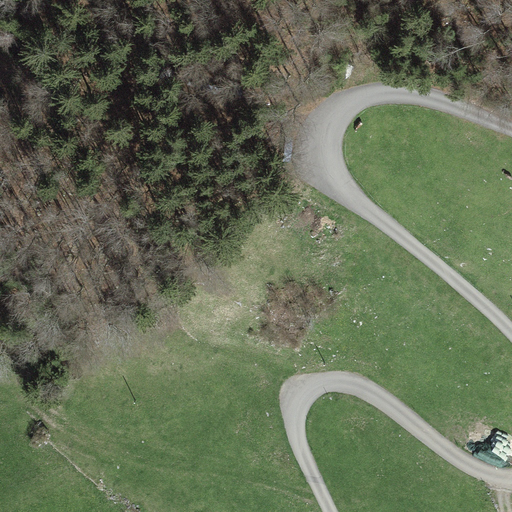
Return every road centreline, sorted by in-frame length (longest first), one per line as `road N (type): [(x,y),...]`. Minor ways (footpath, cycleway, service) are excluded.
road 1 (unclassified): [(511,330),(339,184),(326,140),(347,103),(390,92),(420,93),(511,129)]
road 2 (unclassified): [(335,511),(295,415),(309,387),(326,380),(384,398),(464,460),(511,475)]
